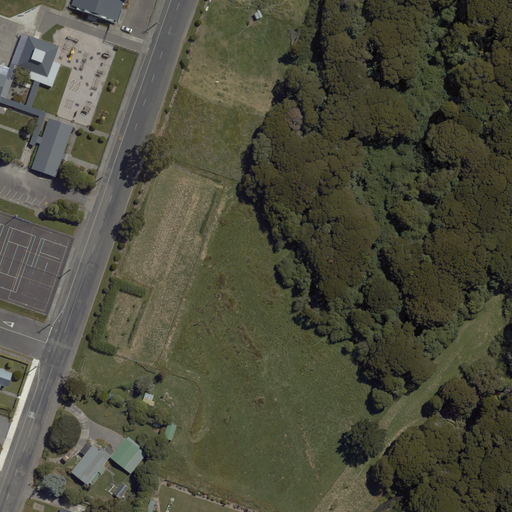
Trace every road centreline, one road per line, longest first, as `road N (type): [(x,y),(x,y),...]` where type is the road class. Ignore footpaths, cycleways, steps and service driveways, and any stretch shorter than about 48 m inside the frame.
road 1 (secondary): [(59,347),(180,0)]
road 2 (secondary): [(2,511),(59,347)]
